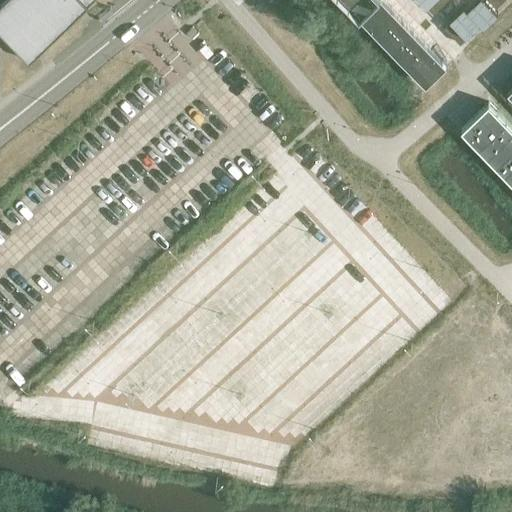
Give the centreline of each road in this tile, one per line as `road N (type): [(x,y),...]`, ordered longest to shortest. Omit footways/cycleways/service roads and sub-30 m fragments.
road 1 (residential): [(377,162),(228,0)]
road 2 (tertiary): [(16,119),(161,0)]
road 3 (residential): [(377,162),(511,49)]
road 4 (residential): [(498,283),(377,162)]
